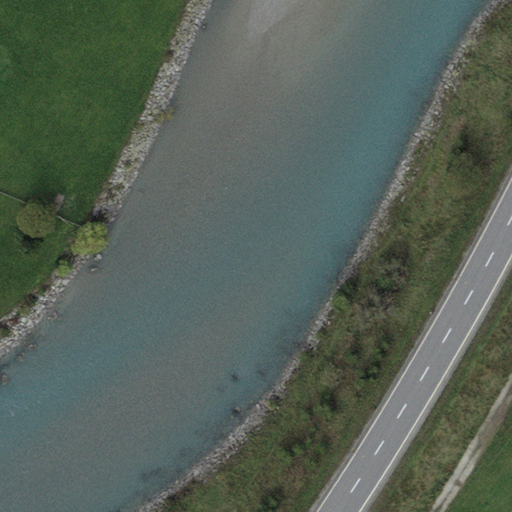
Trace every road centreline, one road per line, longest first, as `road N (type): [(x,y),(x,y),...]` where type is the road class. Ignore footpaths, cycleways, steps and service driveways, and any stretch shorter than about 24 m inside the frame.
road 1 (primary): [(511,217),(338,511)]
road 2 (track): [(433,511),(511,388)]
